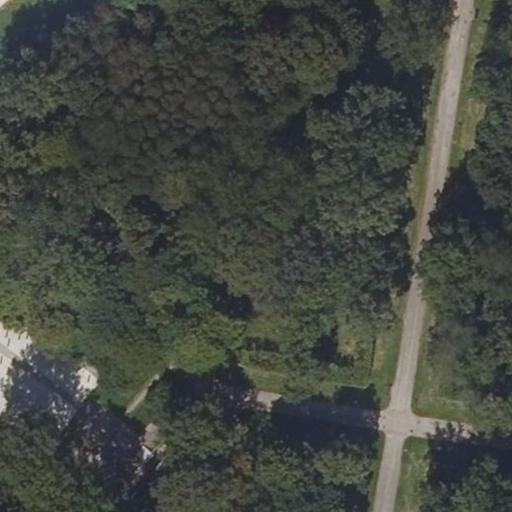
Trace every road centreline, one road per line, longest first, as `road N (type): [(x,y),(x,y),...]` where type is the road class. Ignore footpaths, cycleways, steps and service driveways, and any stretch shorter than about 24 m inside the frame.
road 1 (track): [(457,0),(380,511)]
road 2 (track): [(511,436),(221,400)]
